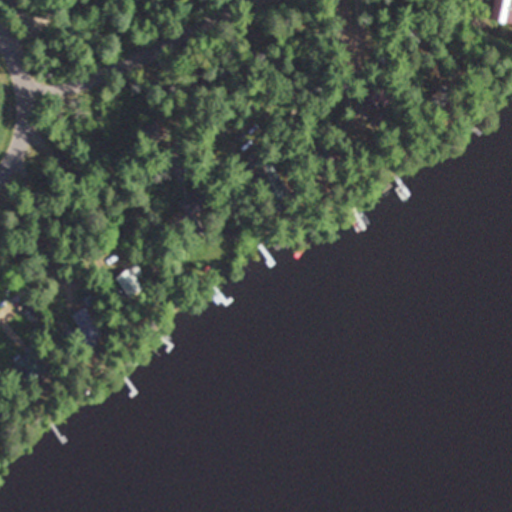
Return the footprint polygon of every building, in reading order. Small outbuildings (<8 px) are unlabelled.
[(511,0),(495,0),(492,20),(511,24),(511,0)] [(190,208),(176,206),(173,232),(208,237),(214,191),(193,188),(190,208)] [(115,277),(122,291),(138,284),(131,270),(115,277)] [(19,292),(9,301),(20,313),(30,304),(19,292)] [(99,332),(83,308),(69,318),(85,342),(99,332)] [(14,363),(29,383),(47,369),(32,349),(14,363)]
